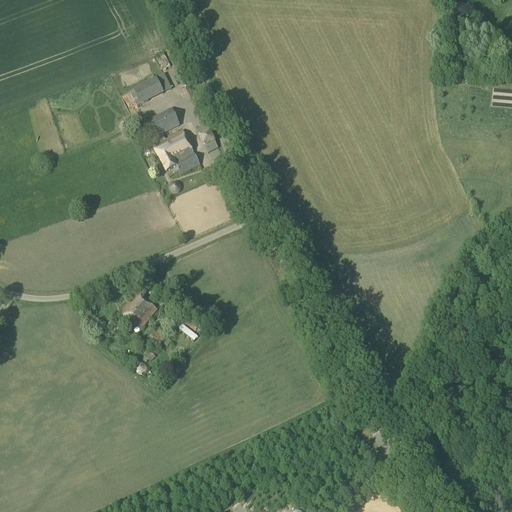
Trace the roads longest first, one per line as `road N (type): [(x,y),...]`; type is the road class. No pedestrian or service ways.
road 1 (unclassified): [(390,463),(257,217)]
road 2 (unclassified): [(257,217),(82,291),(45,300),(0,291)]
road 3 (unclassified): [(390,463),(479,274),(511,242)]
road 4 (unclassified): [(257,217),(165,0)]
